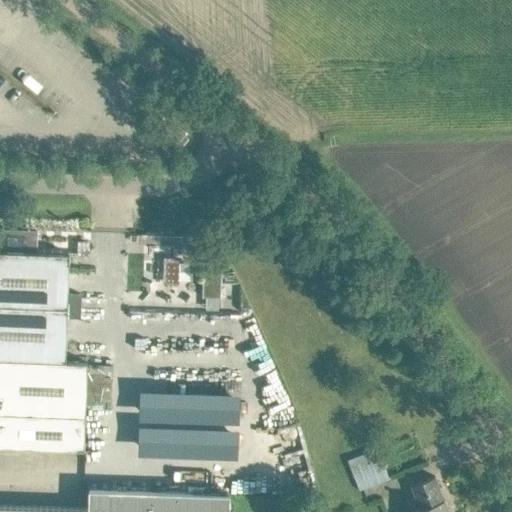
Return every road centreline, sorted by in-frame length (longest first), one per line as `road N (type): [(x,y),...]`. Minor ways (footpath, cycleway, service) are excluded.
road 1 (unclassified): [(511,463),(339,214),(234,129)]
road 2 (unclassified): [(234,129),(72,0)]
road 3 (unclassified): [(177,183),(0,181)]
